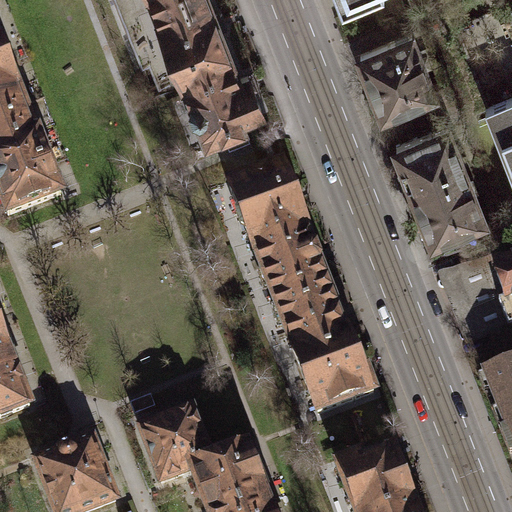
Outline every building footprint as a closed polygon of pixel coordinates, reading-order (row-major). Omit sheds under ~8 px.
[(183,81),(185,80),(232,61),(221,33),(223,33),(216,16),(215,15),(209,0),(167,0),(153,6),(183,81)] [(381,108),(383,112),(422,97),(434,92),(412,34),(360,54),(375,91),(368,94),(374,110),(381,108)] [(0,94),(18,87),(0,41),(0,94)] [(239,79),(232,61),(185,80),(207,137),(243,123),(240,116),(261,108),(248,75),(239,79)] [(450,86),(434,92),(422,97),(428,115),(457,103),(450,86)] [(0,94),(0,149),(37,135),(18,87),(0,94)] [(511,94),(486,105),(511,172),(511,171),(511,94)] [(464,121),(457,103),(428,115),(435,132),(447,127),(448,128),(464,121)] [(431,234),(433,240),(484,220),(448,128),(447,127),(435,132),(396,147),(424,217),(417,220),(424,237),(431,234)] [(246,129),(224,137),(228,148),(249,139),(246,129)] [(0,149),(0,194),(8,214),(60,194),(37,135),(0,149)] [(307,234),(281,167),(229,187),(254,254),(307,234)] [(312,250),(307,234),(254,254),(273,301),(324,281),(319,267),(320,262),(316,251),(312,250)] [(511,252),(497,258),(499,264),(492,267),(503,296),(499,297),(509,325),(511,324),(511,252)] [(344,330),(324,281),(273,301),(292,350),(344,330)] [(353,355),(344,330),(292,350),(317,415),(373,394),(357,354),(353,355)] [(0,359),(9,356),(0,331),(0,359)] [(9,356),(0,359),(0,418),(29,407),(9,356)] [(511,362),(484,373),(506,430),(502,433),(510,455),(511,454),(511,362)] [(151,395),(129,402),(134,415),(155,407),(151,395)] [(192,410),(140,430),(160,483),(192,470),(212,463),(192,410)] [(35,464),(53,511),(86,511),(116,501),(93,441),(73,448),(68,446),(60,449),(58,454),(35,464)] [(208,511),(230,511),(267,498),(248,449),(212,463),(192,470),(208,511)] [(361,457),(337,467),(354,511),(393,511),(414,504),(407,486),(408,481),(404,470),(399,468),(393,450),(363,462),(361,457)] [(272,511),(267,498),(230,511),(272,511)]
